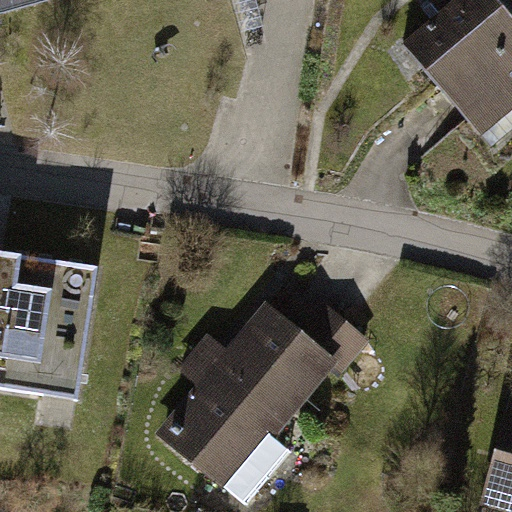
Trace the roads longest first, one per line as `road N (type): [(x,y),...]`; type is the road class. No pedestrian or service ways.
road 1 (residential): [(511,264),(298,212),(0,166)]
road 2 (unknown): [(246,204),(291,71),(281,0)]
